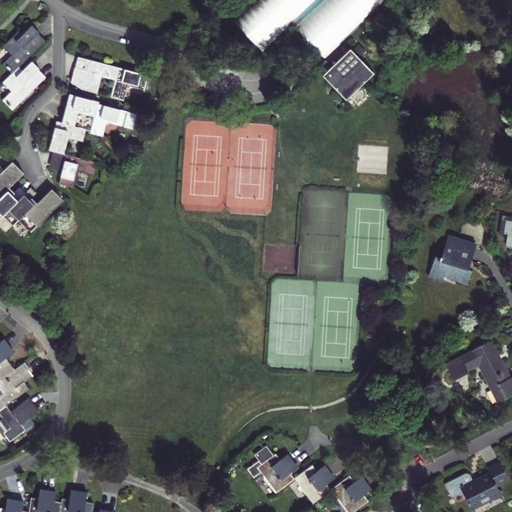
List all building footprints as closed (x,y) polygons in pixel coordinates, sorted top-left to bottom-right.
[(251,0),(233,17),(263,50),(315,0),(251,0)] [(322,0),(295,26),(319,51),(326,59),(387,0),(322,0)] [(20,66),(37,49),(30,42),(39,33),(40,32),(33,25),(23,34),(19,30),(3,45),(12,55),(3,64),(13,73),(20,66)] [(46,41),(39,33),(30,42),(37,49),(46,41)] [(351,49),(333,66),(328,71),(324,75),(347,99),(374,73),(351,49)] [(328,71),(333,66),(326,59),(319,51),(314,56),(328,71)] [(77,67),(88,70),(91,59),(79,56),(77,67)] [(120,66),(91,59),(88,70),(77,67),(76,67),(72,83),(84,88),(99,92),(103,76),(117,79),(120,66)] [(14,109),(47,77),(39,69),(40,68),(33,60),(23,69),(20,66),(13,73),(4,82),(13,91),(4,99),(14,109)] [(113,96),(125,99),(129,85),(145,89),(149,74),(120,66),(117,79),(113,96)] [(71,94),(63,122),(87,128),(92,130),(99,103),(100,101),(71,94)] [(138,114),(99,103),(92,130),(92,132),(104,135),(107,124),(111,122),(134,128),(138,114)] [(58,120),(50,149),(56,150),(66,153),(70,137),(83,140),(87,128),(63,122),(58,120)] [(51,167),(63,171),(68,154),(66,153),(56,150),(51,167)] [(68,154),(63,171),(60,183),(75,186),(79,170),(94,174),(97,161),(68,154)] [(0,218),(27,192),(23,188),(20,186),(15,191),(10,187),(24,172),(22,169),(16,163),(14,161),(5,169),(0,174),(0,218)] [(53,187),(53,188),(36,204),(30,198),(37,191),(34,189),(32,186),(27,192),(0,218),(0,224),(7,231),(20,218),(32,230),(64,198),(62,196),(56,190),(53,187)] [(436,254),(428,277),(444,283),(446,277),(468,285),(472,271),(469,270),(478,243),(450,234),(443,256),(436,254)] [(0,371),(11,364),(11,363),(7,357),(4,359),(0,354),(0,352),(9,346),(4,339),(0,342),(0,371)] [(447,364),(455,379),(479,367),(498,404),(511,397),(511,377),(511,378),(493,341),(447,364)] [(13,352),(9,346),(0,352),(0,354),(4,359),(7,357),(13,352)] [(30,388),(25,382),(22,384),(17,378),(27,371),(23,365),(16,370),(11,364),(0,371),(0,410),(16,398),(30,388)] [(32,377),(27,371),(17,378),(22,384),(25,382),(32,377)] [(35,423),(30,416),(27,419),(23,413),(32,406),(27,399),(21,403),(16,398),(0,410),(0,412),(3,417),(0,419),(0,431),(4,438),(7,436),(11,441),(35,423)] [(27,419),(30,416),(37,411),(32,406),(23,413),(27,419)] [(297,467),(293,461),(283,468),(278,461),(281,459),(276,453),(274,455),(267,445),(255,454),(259,460),(248,469),(254,477),(261,471),(276,492),(295,478),(290,472),(297,467)] [(283,468),(293,461),(288,455),(281,459),(278,461),(283,468)] [(474,511),(502,496),(498,487),(510,480),(500,462),(488,468),(490,471),(473,480),(474,483),(467,487),(466,484),(466,483),(466,481),(465,478),(464,476),(463,475),(460,474),(439,485),(447,501),(463,492),(474,511)] [(332,489),(328,483),(325,485),(320,479),(330,471),(325,465),(318,470),(314,464),(295,478),(314,503),(332,489)] [(325,485),(328,483),(335,478),(330,471),(320,479),(325,485)] [(372,488),(368,482),(358,489),(353,483),(356,481),(351,475),(332,489),(349,511),(353,511),(370,500),(365,493),(372,488)] [(358,489),(368,482),(363,476),(356,481),(353,483),(358,489)] [(41,490),(40,499),(39,501),(46,502),(48,491),(41,490)] [(72,490),(71,499),(71,502),(78,503),(80,491),(72,490)] [(61,511),(63,502),(55,501),(56,492),(48,491),(46,502),(39,501),(40,499),(33,498),(31,510),(30,511),(61,511)] [(71,502),(71,499),(63,498),(63,502),(61,511),(92,511),(94,502),(86,501),(87,492),(80,491),(78,503),(71,502)] [(8,499),(7,507),(6,511),(14,511),(16,500),(8,499)] [(0,506),(0,511),(30,511),(31,510),(23,509),(24,501),(16,500),(14,511),(6,511),(7,507),(0,506)]
